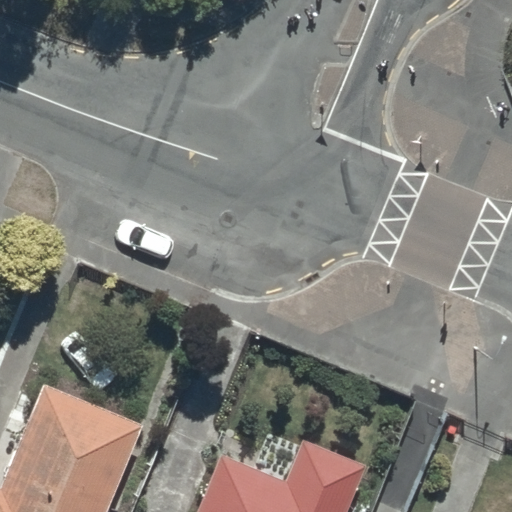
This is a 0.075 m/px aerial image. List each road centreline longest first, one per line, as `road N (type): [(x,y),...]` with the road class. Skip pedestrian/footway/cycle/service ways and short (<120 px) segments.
road 1 (residential): [(298,187),(0,81)]
road 2 (residential): [(511,263),(298,187)]
road 3 (residential): [(375,0),(298,187)]
